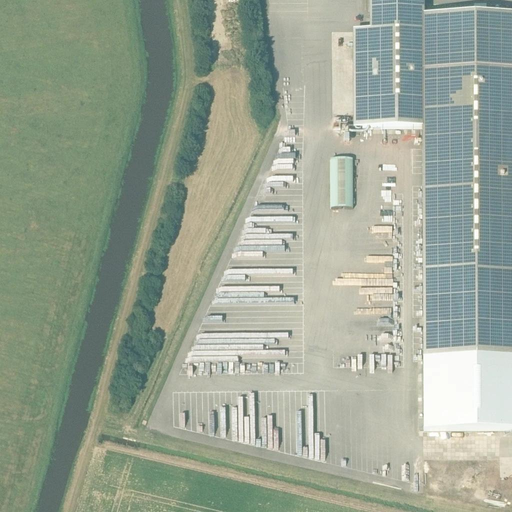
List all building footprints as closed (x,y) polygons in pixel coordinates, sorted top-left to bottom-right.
[(369,0),(370,34),(353,34),(353,131),(422,131),(423,361),(511,360),(511,17),(423,18),(423,0),(369,0)] [(277,38),(283,88),(304,85),(299,36),(277,38)] [(331,161),(331,210),(353,210),(352,160),(331,161)] [(303,239),(303,223),(275,222),(275,218),(249,218),(249,228),(274,228),(274,239),(263,239),(263,249),(273,249),(273,243),(277,243),(278,238),(303,239)] [(333,233),(333,269),(365,268),(365,264),(375,263),(375,269),(389,269),(389,248),(383,248),(383,244),(390,244),(389,227),(341,228),(341,233),(333,233)]
